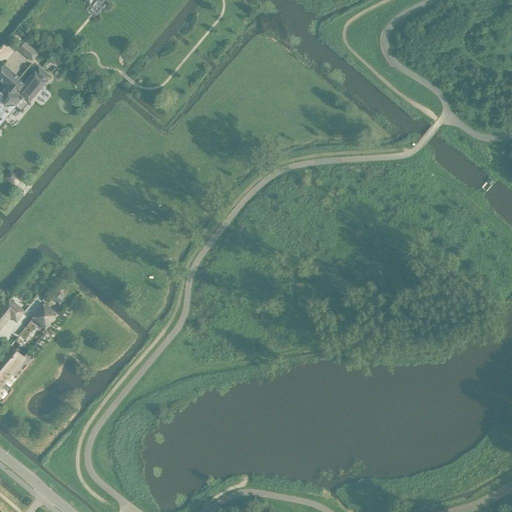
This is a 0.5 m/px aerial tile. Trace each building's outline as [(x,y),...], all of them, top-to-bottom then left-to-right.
[(77,0),(87,8),(94,1),(98,5),(102,0),(77,0)] [(35,49),(28,58),(33,62),(40,53),(35,49)] [(1,94),(0,93),(0,126),(0,127),(5,122),(4,121),(16,106),(22,99),(23,101),(24,99),(29,103),(47,82),(46,81),(50,77),(39,68),(36,72),(35,72),(24,85),(19,80),(20,78),(4,65),(0,69),(0,80),(4,85),(5,84),(8,86),(1,94)] [(16,187),(23,181),(13,170),(6,175),(16,187)] [(24,312),(9,300),(8,301),(0,311),(0,329),(11,316),(17,321),(24,312)] [(44,305),(34,317),(46,327),(56,315),(44,305)] [(0,386),(20,362),(7,350),(0,357),(0,386)]
